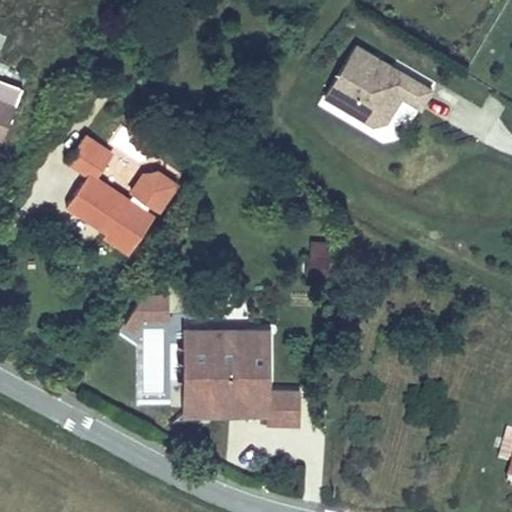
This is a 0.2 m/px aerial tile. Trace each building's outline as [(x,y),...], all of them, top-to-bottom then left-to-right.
[(431,86),(354,40),(323,92),(372,121),(386,118),(401,93),(420,104),(431,86)] [(0,98),(15,104),(20,89),(0,81),(0,98)] [(0,144),(15,104),(0,98),(0,144)] [(146,211),(148,208),(157,215),(177,185),(156,171),(140,175),(126,194),(130,196),(128,199),(95,178),(112,153),(84,135),(64,165),(84,179),(63,210),(102,236),(100,240),(126,257),(153,216),(146,211)] [(167,321),(166,295),(133,295),(114,321),(132,334),(141,321),(167,321)] [(180,329),(181,419),(264,419),(267,419),(267,391),(267,329),(180,329)] [(298,426),(298,390),(267,391),(267,419),(264,419),(264,427),(298,426)]
